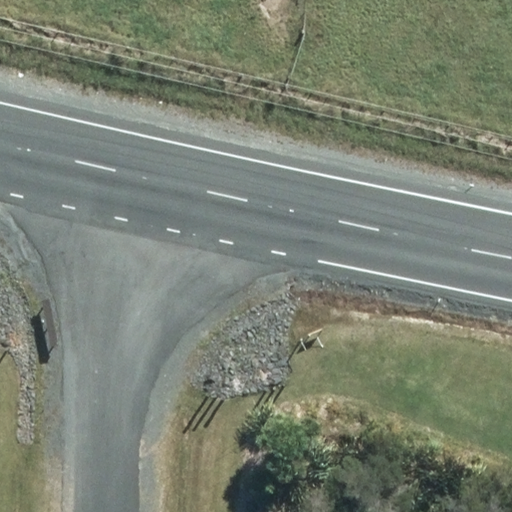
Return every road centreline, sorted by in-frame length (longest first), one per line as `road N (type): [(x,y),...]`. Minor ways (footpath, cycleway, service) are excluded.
road 1 (secondary): [(130,181),(511,261)]
road 2 (unclassified): [(108,511),(105,328),(130,181)]
road 3 (secondary): [(0,148),(130,181)]
